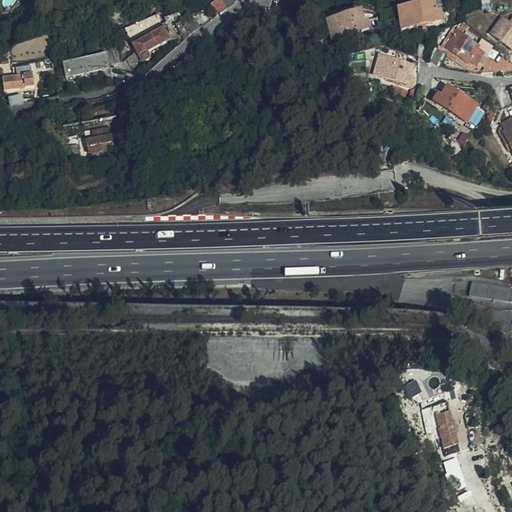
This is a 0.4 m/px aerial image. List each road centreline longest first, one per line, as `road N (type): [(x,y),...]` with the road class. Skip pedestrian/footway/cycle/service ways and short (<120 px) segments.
road 1 (motorway): [(0,271),(511,249)]
road 2 (motorway): [(511,220),(0,240)]
road 3 (residential): [(263,0),(227,16),(148,82),(24,107)]
